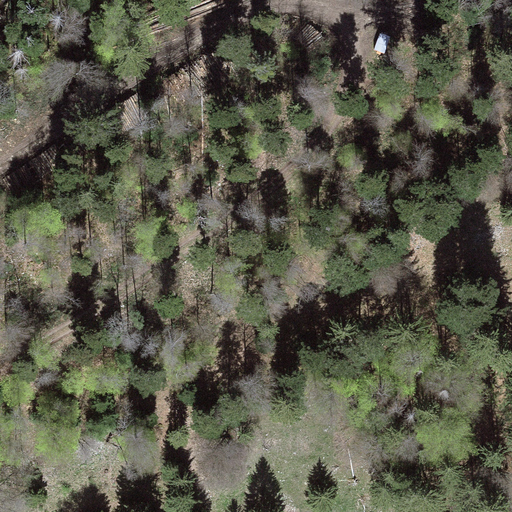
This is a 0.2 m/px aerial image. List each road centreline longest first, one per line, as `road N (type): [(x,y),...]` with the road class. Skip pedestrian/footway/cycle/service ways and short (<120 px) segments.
road 1 (track): [(357,28),(350,101),(302,170),(0,373)]
road 2 (track): [(357,28),(320,7),(267,13),(0,180)]
